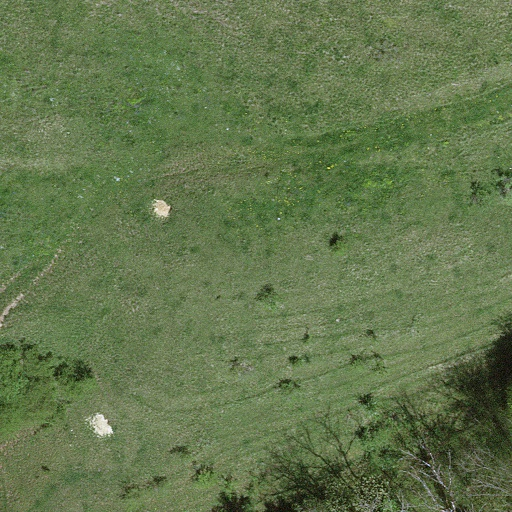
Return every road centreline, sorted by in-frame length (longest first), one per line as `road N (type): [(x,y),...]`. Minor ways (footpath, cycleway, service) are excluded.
road 1 (track): [(511,97),(390,134),(82,183),(0,181)]
road 2 (track): [(82,183),(41,254),(0,289)]
